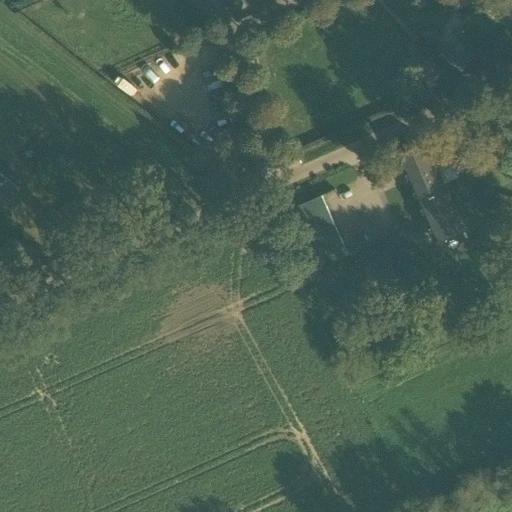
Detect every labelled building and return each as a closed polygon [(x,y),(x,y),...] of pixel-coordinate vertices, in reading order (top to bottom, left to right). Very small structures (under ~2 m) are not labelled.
[(228,0),(237,19),(262,8),(258,0),(228,0)] [(461,46),(447,63),(462,76),(477,58),(461,46)] [(431,61),(417,79),(432,91),(446,73),(431,61)] [(0,158),(0,159),(9,147),(0,140),(0,158)] [(429,140),(396,155),(434,242),(467,228),(429,140)] [(0,213),(19,188),(0,173),(0,213)] [(322,196),(294,209),(320,266),(348,253),(322,196)]
